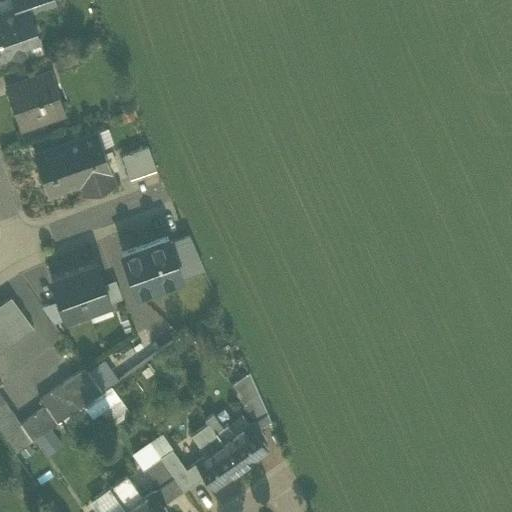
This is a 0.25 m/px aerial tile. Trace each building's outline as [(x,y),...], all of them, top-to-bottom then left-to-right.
[(0,0),(0,14),(15,9),(12,0),(0,0)] [(26,5),(28,12),(54,3),(53,0),(12,0),(15,9),(26,5)] [(0,58),(24,50),(22,44),(38,39),(28,12),(26,5),(15,9),(0,14),(0,58)] [(22,44),(24,50),(40,45),(38,39),(22,44)] [(51,58),(56,71),(78,63),(74,50),(51,58)] [(5,86),(19,128),(65,112),(50,71),(5,86)] [(108,128),(97,132),(102,147),(113,143),(108,128)] [(34,154),(48,193),(91,179),(96,190),(114,184),(110,171),(102,147),(97,132),(34,154)] [(122,154),(130,178),(155,169),(147,146),(122,154)] [(169,242),(178,268),(199,260),(188,235),(169,242)] [(122,253),(134,288),(180,272),(178,268),(169,242),(167,236),(122,253)] [(96,262),(73,270),(88,310),(109,303),(110,302),(104,284),(96,262)] [(64,319),(88,310),(73,270),(50,278),(58,300),(64,319)] [(180,272),(134,288),(136,293),(181,277),(180,272)] [(104,284),(110,302),(121,298),(115,280),(104,284)] [(0,303),(0,327),(21,312),(10,296),(0,303)] [(53,322),(64,319),(58,300),(42,306),(53,322)] [(109,303),(88,310),(92,322),(113,314),(109,303)] [(0,327),(0,351),(33,328),(21,312),(0,327)] [(187,331),(172,342),(179,352),(195,342),(187,331)] [(104,358),(86,370),(101,391),(111,385),(118,379),(104,358)] [(0,433),(13,452),(34,437),(50,427),(62,418),(81,405),(101,391),(86,370),(84,367),(38,400),(43,406),(20,423),(0,395),(0,433)] [(255,420),(256,420),(266,413),(248,372),(233,382),(245,400),(243,402),(255,420)] [(101,391),(81,405),(90,416),(91,419),(101,412),(120,399),(111,385),(101,391)] [(130,413),(120,399),(101,412),(110,426),(130,413)] [(81,405),(62,418),(70,430),(90,416),(81,405)] [(226,423),(234,434),(249,424),(242,413),(226,423)] [(255,420),(249,424),(261,440),(266,436),(260,426),(270,420),(266,413),(256,420),(255,420)] [(208,421),(223,443),(240,468),(267,449),(261,440),(249,424),(234,434),(226,423),(221,427),(212,415),(206,419),(208,421)] [(223,443),(208,421),(190,434),(205,455),(223,443)] [(62,445),(50,427),(34,437),(47,455),(62,445)] [(149,440),(160,456),(172,447),(161,432),(149,440)] [(160,456),(149,440),(131,452),(142,468),(145,466),(160,456)] [(213,487),(240,468),(223,443),(205,455),(196,462),(204,474),(213,487)] [(175,477),(183,489),(204,474),(196,462),(187,468),(172,447),(160,456),(175,477)] [(145,466),(160,488),(162,486),(175,477),(160,456),(145,466)] [(166,511),(161,504),(157,497),(153,492),(152,491),(142,498),(126,475),(109,487),(125,510),(126,511),(166,511)] [(162,486),(170,497),(183,489),(175,477),(162,486)] [(165,501),(170,497),(162,486),(160,488),(153,492),(157,497),(161,495),(165,501)] [(122,511),(125,510),(109,487),(89,501),(96,511),(122,511)] [(161,495),(157,497),(161,504),(165,501),(161,495)]
